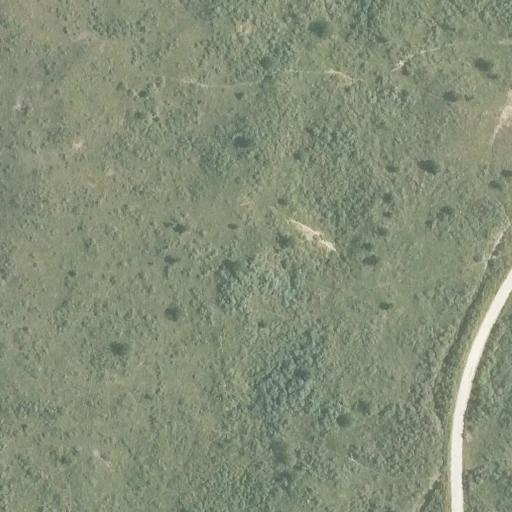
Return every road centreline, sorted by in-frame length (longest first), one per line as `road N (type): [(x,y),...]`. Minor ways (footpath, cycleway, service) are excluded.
road 1 (unknown): [(420,511),(444,439),(433,387),(439,365),(469,320),(494,240),(511,222)]
road 2 (track): [(511,271),(461,357),(452,511)]
